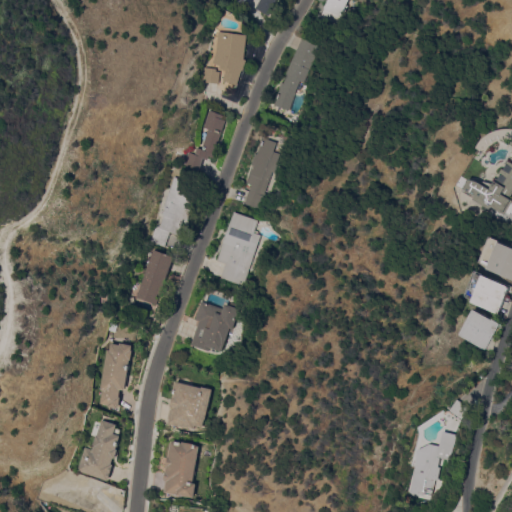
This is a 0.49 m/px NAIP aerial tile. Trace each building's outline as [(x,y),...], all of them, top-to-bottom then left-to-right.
[(277,0),(269,16),(256,9),(260,0),(277,0)] [(347,0),(345,5),(348,6),(345,12),(343,11),(336,25),(320,17),(324,8),(323,7),(326,0),(347,0)] [(248,35),(245,59),(248,60),(244,71),(243,71),(238,85),(223,80),(226,71),(220,69),(221,66),(213,63),(216,52),(219,32),(248,35)] [(303,38),(320,46),(303,82),(300,81),(294,93),(289,110),(274,105),(280,88),(279,88),(281,82),(284,83),(287,76),(286,75),(303,38)] [(219,84),(201,82),(202,70),(205,70),(205,68),(217,69),(216,71),(220,72),(219,84)] [(197,154),(207,129),(203,127),(209,110),(224,116),(223,119),(226,121),(212,158),(208,157),(207,160),(202,158),(197,170),(186,165),(190,153),(194,154),(194,152),(197,154)] [(253,165),(251,164),(256,153),(257,154),(264,137),(277,143),(274,151),(280,154),(276,163),(278,164),(274,173),(272,172),(264,193),(266,194),(264,196),(266,197),(261,210),(244,204),(252,185),(246,182),(253,165)] [(491,189),(496,181),(498,182),(502,174),(501,173),(504,168),(505,169),(508,164),(507,163),(509,160),(511,162),(511,195),(510,198),(511,199),(511,204),(505,215),(493,207),(491,209),(475,199),(476,198),(467,192),(468,191),(465,189),(471,179),(476,180),(479,182),(491,189)] [(173,177),(200,186),(188,221),(184,219),(178,235),(169,232),(164,247),(148,241),(154,225),(159,227),(163,216),(162,215),(164,208),(163,207),(173,177)] [(244,282),(240,281),(238,284),(221,278),(226,264),(217,261),(235,212),(258,221),(254,233),(261,235),(244,282)] [(511,278),(489,269),(490,267),(480,262),(491,236),(501,241),(501,242),(511,246),(511,278)] [(165,281),(157,305),(153,303),(152,305),(140,300),(141,299),(136,297),(142,282),(154,249),(174,257),(165,281)] [(511,289),(502,315),(472,302),(474,299),(466,296),(476,271),(511,286),(511,289)] [(136,309),(128,311),(125,299),(133,297),(136,309)] [(232,327),(234,328),(231,335),(227,333),(221,351),(209,347),(207,351),(191,345),(199,321),(195,319),(202,301),(223,309),(225,304),(239,309),(232,327)] [(476,309),(494,320),(494,319),(502,324),(488,350),(461,335),(476,309)] [(107,350),(110,350),(111,343),(120,345),(120,343),(133,345),(132,351),(134,351),(132,361),(131,360),(125,390),(121,390),(120,397),(121,398),(119,407),(118,407),(117,409),(107,407),(108,405),(100,404),(102,390),(100,390),(107,350)] [(201,388),(201,386),(212,389),(204,419),(203,419),(201,427),(194,425),(193,429),(179,425),(179,426),(168,424),(169,419),(168,418),(170,409),(172,409),(172,406),(170,406),(175,389),(174,389),(176,381),(201,388)] [(460,399),(472,407),(465,419),(452,411),(460,399)] [(93,447),(92,447),(96,435),(97,435),(103,420),(117,425),(115,434),(121,436),(117,449),(118,450),(115,459),(114,458),(112,464),(114,465),(108,481),(78,471),(85,447),(92,450),(93,447)] [(445,431),(456,433),(450,458),(446,457),(436,498),(412,492),(420,450),(431,444),(441,445),(445,431)] [(192,483),(196,484),(193,498),(182,496),(182,497),(176,496),(176,494),(163,492),(165,481),(166,472),(167,472),(168,467),(167,467),(169,457),(168,457),(170,444),(172,444),(173,442),(176,442),(177,441),(181,442),(181,443),(182,444),(183,442),(195,444),(196,445),(196,446),(199,447),(192,483)]
